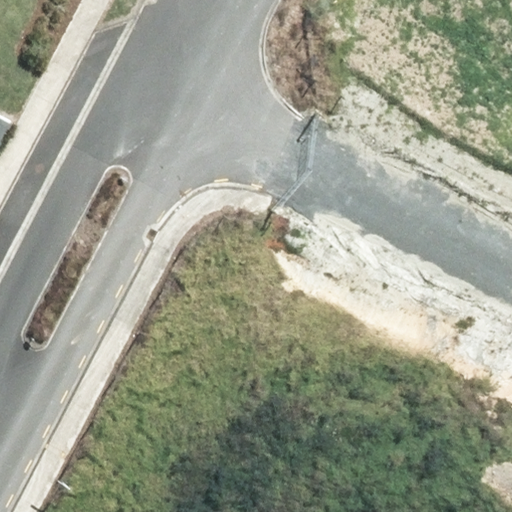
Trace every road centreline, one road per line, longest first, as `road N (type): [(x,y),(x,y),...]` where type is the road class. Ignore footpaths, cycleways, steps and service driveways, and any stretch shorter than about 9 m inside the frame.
road 1 (residential): [(167,89),(134,223),(11,460)]
road 2 (residential): [(0,326),(73,194),(167,89)]
road 3 (residential): [(167,89),(298,151)]
